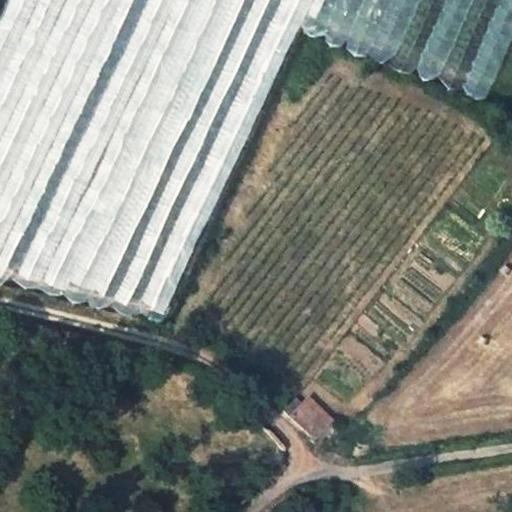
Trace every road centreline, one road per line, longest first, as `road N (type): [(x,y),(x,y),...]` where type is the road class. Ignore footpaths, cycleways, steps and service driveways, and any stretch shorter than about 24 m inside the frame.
road 1 (unclassified): [(0,309),(182,351),(292,437),(291,481)]
road 2 (unclassified): [(511,450),(291,481)]
